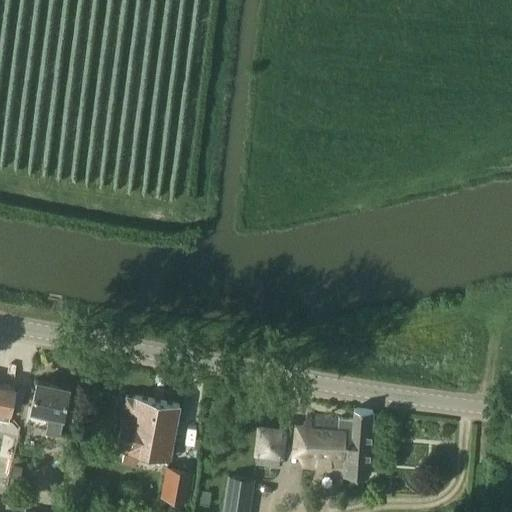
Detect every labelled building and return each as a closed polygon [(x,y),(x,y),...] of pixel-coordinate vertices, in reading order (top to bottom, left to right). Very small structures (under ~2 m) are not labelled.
[(59,431),(62,416),(63,416),(69,388),(37,381),(28,424),(46,428),(59,431)] [(16,388),(0,384),(0,418),(9,420),(10,412),(11,412),(16,388)] [(127,395),(117,446),(124,447),(122,460),(136,463),(139,448),(170,454),(180,403),(136,395),(135,396),(127,395)] [(354,406),(354,418),(309,416),(306,467),(345,469),(345,477),(369,478),(372,407),(354,406)] [(255,463),(278,466),(283,429),(260,426),(255,463)] [(167,464),(161,495),(187,499),(193,469),(167,464)] [(228,474),(225,490),(253,494),(255,478),(228,474)]
